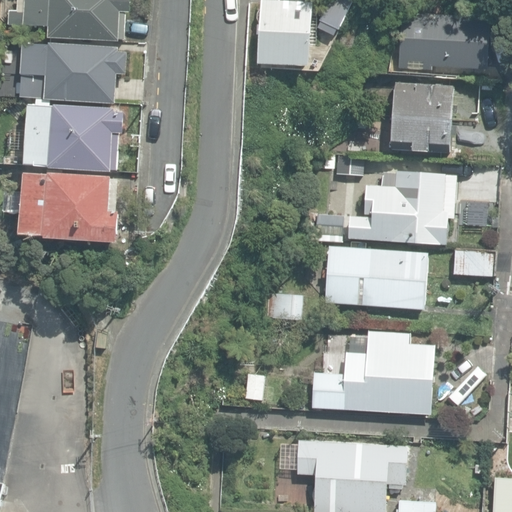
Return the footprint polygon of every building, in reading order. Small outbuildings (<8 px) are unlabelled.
[(20,0),(20,10),(10,10),(10,25),(51,27),(51,38),(126,41),(127,13),(132,13),(132,0),(20,0)] [(260,63),(311,66),(314,2),(313,2),(312,0),(289,0),(290,1),(268,0),(263,0),(263,25),(256,24),(255,38),(261,38),(260,63)] [(401,69),(434,71),(434,66),(489,69),(492,17),(404,13),(401,69)] [(23,98),(117,103),(119,73),(128,74),(129,53),(119,52),(120,48),(44,44),(44,38),(26,37),(23,98)] [(398,83),(396,116),(454,119),(454,113),(459,113),(459,105),(455,105),(456,86),(398,83)] [(115,106),(54,102),(53,105),(30,104),(26,163),(50,164),(50,166),(111,170),(111,168),(118,168),(120,131),(123,131),(125,109),(115,109),(115,106)] [(367,129),(369,114),(358,113),(356,128),(367,129)] [(454,119),(396,116),(394,149),(451,153),(452,134),(458,134),(458,126),(454,125),(454,119)] [(46,234),(117,239),(120,199),(110,198),(111,174),(50,170),(50,172),(25,170),(21,231),(46,233),(46,234)] [(351,238),(448,245),(448,237),(451,233),(452,228),(451,223),(449,220),(449,218),(455,218),(458,177),(386,172),(385,186),(369,185),(367,213),(375,214),(375,218),(353,216),(351,238)] [(318,239),(344,241),(345,216),(319,214),(318,239)] [(328,302),(426,309),(430,253),(332,246),(330,270),(325,270),(324,277),(330,277),(328,302)] [(456,273),(497,276),(498,251),(457,248),(456,273)] [(305,321),(307,295),(269,292),(267,318),(305,321)] [(97,346),(107,347),(110,328),(100,327),(97,346)] [(313,407),(433,415),(438,344),(412,343),(413,334),(368,331),(367,352),(347,351),(345,373),(315,371),(313,407)] [(264,400),(267,375),(248,373),(246,398),(264,400)] [(308,394),(300,393),(298,408),(306,409),(308,394)] [(316,511),(387,511),(389,483),(391,483),(391,488),(404,489),(404,484),(408,484),(410,446),(302,440),(300,473),(319,474),(316,511)] [(511,511),(511,475),(502,475),(498,511),(511,511)] [(400,511),(436,511),(437,502),(401,500),(400,511)]
